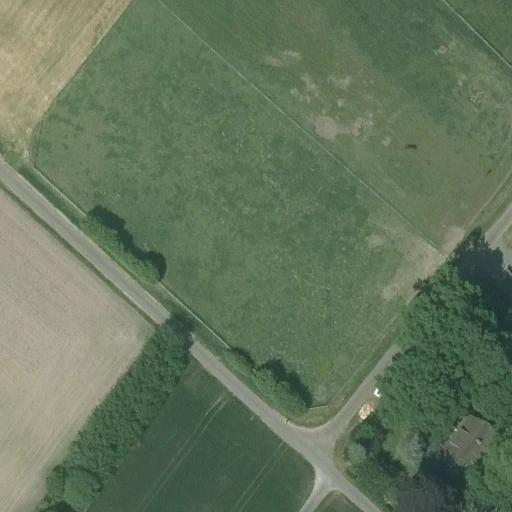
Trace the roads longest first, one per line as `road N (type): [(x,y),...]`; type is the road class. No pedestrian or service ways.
road 1 (unclassified): [(0,167),(312,455)]
road 2 (unclassified): [(312,455),(511,215)]
